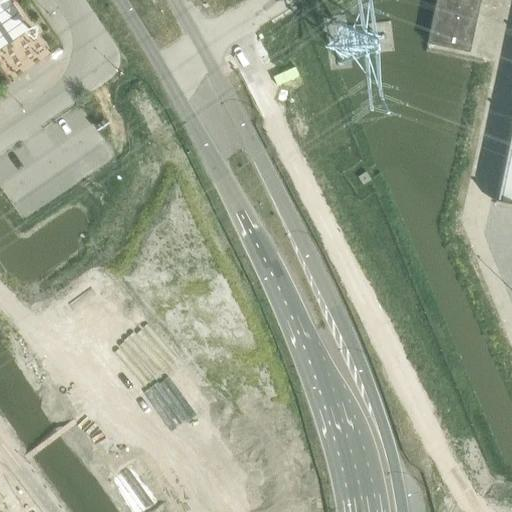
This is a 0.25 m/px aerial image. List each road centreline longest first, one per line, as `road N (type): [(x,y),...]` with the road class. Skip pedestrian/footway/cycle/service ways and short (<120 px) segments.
road 1 (primary): [(449,511),(324,240)]
road 2 (primary): [(249,289),(251,326),(223,420),(176,471),(100,511)]
road 3 (primary): [(0,424),(226,275)]
road 4 (tertiary): [(401,511),(377,410),(314,269)]
road 5 (primary): [(205,245),(184,269),(0,394)]
road 6 (tertiary): [(277,287),(341,429),(358,511)]
road 7 (unclassified): [(0,140),(72,94),(91,65),(87,25),(69,0)]
road 8 (tertiary): [(120,0),(205,149)]
road 9 (tertiary): [(251,142),(173,0)]
road 10 (tertiary): [(205,149),(277,287)]
road 11 (tertiary): [(314,269),(251,142)]
road 12 (tertiary): [(324,240),(310,191),(251,142)]
